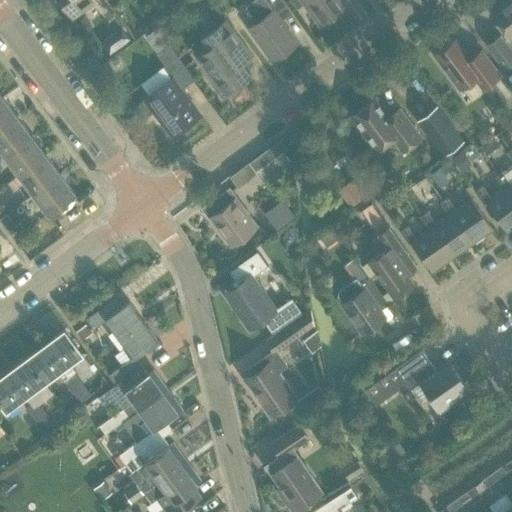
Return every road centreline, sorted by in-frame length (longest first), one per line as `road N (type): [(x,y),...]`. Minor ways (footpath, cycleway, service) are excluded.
road 1 (unclassified): [(146,209),(428,0)]
road 2 (residential): [(247,511),(187,271),(146,209)]
road 3 (residential): [(146,209),(0,13)]
road 4 (unclassified): [(0,315),(146,209)]
road 5 (residential): [(499,370),(458,307),(511,271)]
